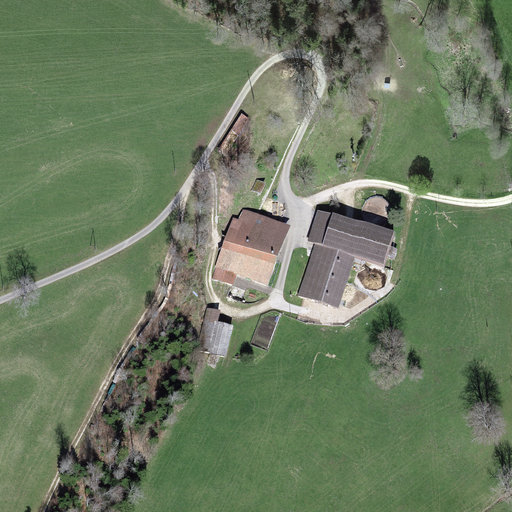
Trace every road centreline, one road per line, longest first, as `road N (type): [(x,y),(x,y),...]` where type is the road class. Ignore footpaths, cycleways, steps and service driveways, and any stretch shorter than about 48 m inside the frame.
road 1 (track): [(0,303),(78,273),(164,218),(195,182),(251,84),(287,54),(308,52),(324,69),(283,173),(299,214),(318,198),(365,185),(414,193)]
road 2 (track): [(278,303),(329,320),(349,318),(379,298),(396,284),(414,193),(511,200)]
road 3 (track): [(195,182),(213,206),(211,298),(228,316),(278,303),(299,214)]
